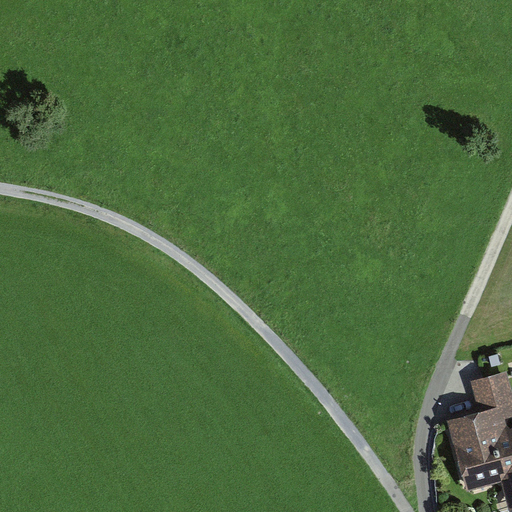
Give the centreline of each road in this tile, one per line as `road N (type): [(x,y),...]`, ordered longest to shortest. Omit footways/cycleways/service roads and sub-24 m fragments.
road 1 (track): [(0,189),(70,203),(177,252),(289,356),(409,511)]
road 2 (track): [(428,511),(416,460),(424,423),(511,204)]
